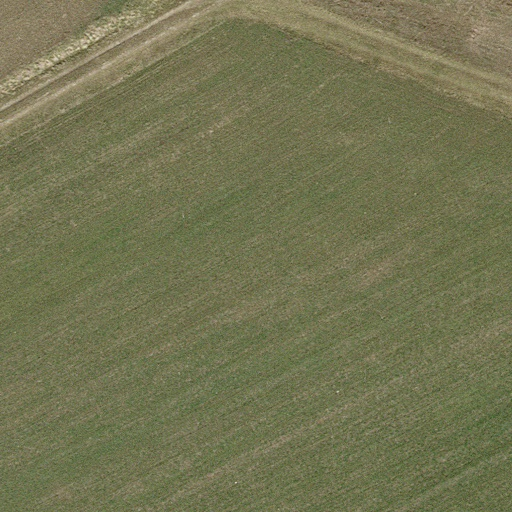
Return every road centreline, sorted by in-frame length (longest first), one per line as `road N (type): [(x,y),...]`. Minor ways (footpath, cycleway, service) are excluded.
road 1 (track): [(511,88),(256,0)]
road 2 (track): [(211,0),(0,119)]
